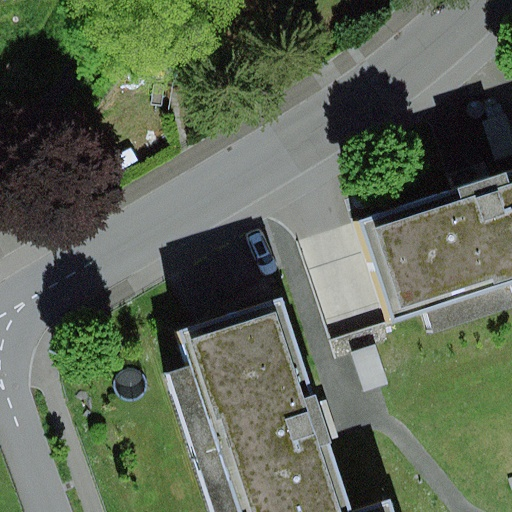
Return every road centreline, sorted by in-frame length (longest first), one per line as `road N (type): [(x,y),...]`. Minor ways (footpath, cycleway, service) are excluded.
road 1 (residential): [(477,0),(335,119),(0,320)]
road 2 (residential): [(0,374),(48,511)]
